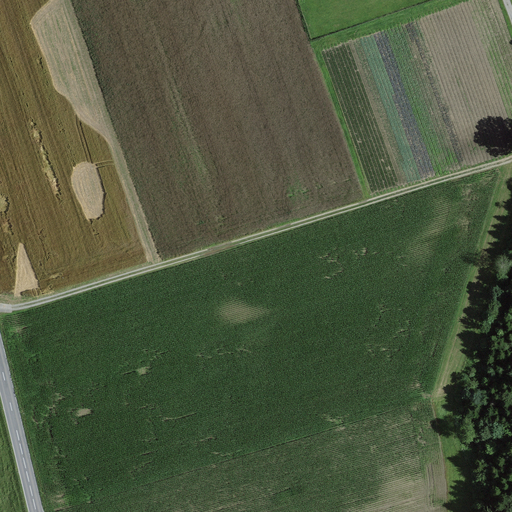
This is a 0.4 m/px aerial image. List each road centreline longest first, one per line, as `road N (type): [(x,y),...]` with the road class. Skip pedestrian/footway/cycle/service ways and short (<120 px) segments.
road 1 (track): [(511,157),(0,307)]
road 2 (tertiary): [(0,362),(36,511)]
